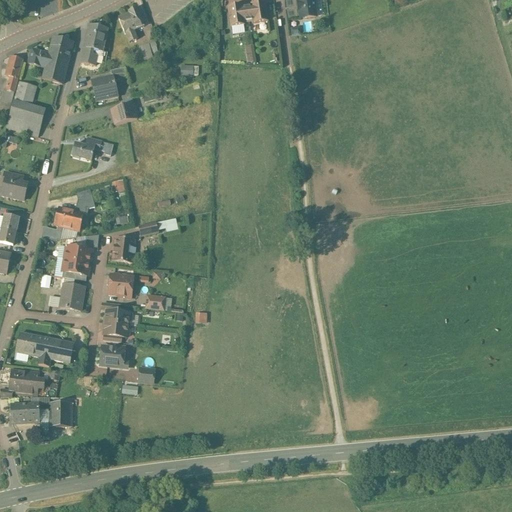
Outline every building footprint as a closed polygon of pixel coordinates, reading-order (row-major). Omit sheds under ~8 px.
[(314,0),(298,0),(299,3),(297,3),(299,12),(300,12),(301,19),(316,17),(314,0)] [(261,2),(251,4),(252,6),(247,7),(249,23),(254,22),(254,24),(268,22),(265,5),(262,6),(261,2)] [(241,5),(231,7),(232,10),(229,11),(231,28),(244,25),(244,23),(249,23),(247,7),(242,8),(241,5)] [(129,15),(119,19),(125,35),(126,34),(130,44),(137,40),(134,31),(144,27),(137,9),(129,13),(129,15)] [(108,30),(90,26),(84,48),(99,52),(103,53),(108,30)] [(53,39),(49,55),(49,54),(49,55),(32,50),(29,65),(46,69),(43,80),(62,85),(73,44),(53,39)] [(241,41),(241,55),(265,56),(266,43),(241,41)] [(149,45),(141,47),(144,59),(152,57),(149,45)] [(99,52),(84,48),(81,63),(95,67),(99,52)] [(23,61),(11,57),(5,77),(10,78),(18,80),(23,61)] [(193,65),(181,65),(181,79),(193,79),(193,65)] [(125,68),(111,72),(112,78),(113,77),(114,82),(128,79),(125,68)] [(112,78),(92,82),(96,100),(104,99),(104,101),(118,97),(114,82),(113,77),(112,78)] [(18,80),(10,78),(6,91),(14,93),(18,80)] [(37,88),(20,83),(14,102),(6,129),(38,138),(46,111),(31,107),(37,88)] [(6,91),(4,90),(0,103),(11,106),(14,93),(6,91)] [(160,93),(143,97),(144,103),(162,99),(160,93)] [(134,105),(112,112),(116,126),(137,120),(136,115),(137,114),(134,105)] [(85,147),(75,145),(72,156),(92,161),(94,150),(100,152),(102,143),(87,140),(85,147)] [(24,178),(5,174),(2,184),(4,184),(1,196),(24,202),(28,186),(22,184),(24,178)] [(123,180),(112,182),(115,193),(125,191),(123,180)] [(92,197),(78,200),(75,214),(76,214),(87,217),(90,204),(94,203),(92,197)] [(75,214),(59,209),(54,226),(60,227),(60,229),(63,230),(64,228),(72,230),(74,221),(76,214),(75,214)] [(87,217),(76,214),(74,221),(80,223),(85,225),(87,217)] [(19,219),(5,216),(2,230),(16,233),(19,219)] [(176,219),(157,222),(159,231),(166,230),(166,233),(178,231),(176,219)] [(80,223),(74,221),(72,230),(78,232),(80,223)] [(156,223),(138,227),(140,237),(158,233),(156,223)] [(16,233),(2,230),(0,238),(0,243),(13,246),(16,233)] [(99,236),(85,236),(85,248),(98,249),(99,236)] [(135,241),(115,239),(113,263),(132,265),(133,256),(135,256),(136,249),(134,249),(135,241)] [(91,251),(67,247),(65,260),(89,264),(91,251)] [(11,255),(0,252),(0,273),(7,275),(11,255)] [(89,264),(65,260),(63,273),(77,275),(87,277),(89,264)] [(77,275),(63,273),(62,279),(76,281),(77,275)] [(133,279),(121,278),(119,276),(115,275),(113,277),(111,276),(109,296),(124,297),(124,298),(131,299),(133,279)] [(41,287),(49,288),(50,276),(42,276),(41,287)] [(85,289),(65,285),(62,300),(60,309),(81,312),(85,289)] [(165,299),(147,297),(146,310),(164,312),(165,299)] [(130,314),(107,311),(106,324),(128,327),(129,322),(131,320),(132,316),(130,314)] [(196,323),(207,323),(207,313),(196,313),(196,323)] [(128,327),(106,324),(104,336),(127,339),(129,337),(130,333),(128,331),(128,327)] [(74,345),(20,334),(16,354),(40,358),(38,366),(49,368),(51,360),(70,365),(74,345)] [(124,351),(103,348),(101,366),(122,369),(124,351)] [(155,371),(141,370),(139,384),(153,385),(155,371)] [(39,375),(12,371),(10,393),(37,396),(39,375)] [(48,389),(59,390),(59,374),(49,374),(48,389)] [(122,385),(122,394),(137,396),(138,387),(122,385)] [(39,404),(11,405),(12,425),(40,424),(39,404)] [(71,404),(50,404),(50,428),(71,428),(71,404)]
